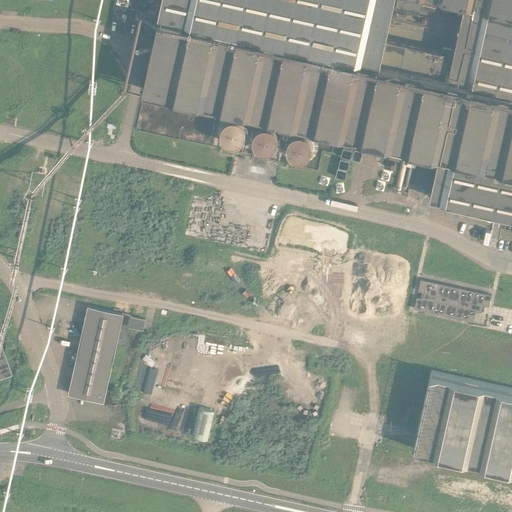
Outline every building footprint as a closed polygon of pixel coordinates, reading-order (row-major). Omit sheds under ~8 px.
[(153,42),(153,43),(152,43),(151,49),(147,66),(146,73),(144,80),(142,87),(144,88),(177,95),(203,101),(243,110),(269,116),(289,120),(311,125),(336,131),(347,133),(370,138),(371,139),(379,140),(387,142),(401,145),(400,152),(434,159),(438,160),(437,164),(430,193),(430,196),(434,197),(438,198),(447,200),(458,202),(461,203),(465,204),(466,204),(468,204),(469,205),(504,212),(505,213),(511,214),(511,387),(488,383),(459,376),(430,370),(430,372),(430,373),(427,389),(421,411),(421,413),(417,431),(415,439),(414,444),(413,448),(415,448),(437,453),(439,453),(460,458),(462,459),(484,464),(485,464),(507,469),(509,469),(511,469),(511,0),(161,0),(159,9),(159,11),(160,11),(156,27),(153,39),(153,41),(153,42)] [(245,131),(244,129),(244,126),(241,122),(238,120),(235,119),(233,118),(230,119),(228,119),(226,120),(223,122),(221,125),(220,128),(219,130),(219,133),(220,135),(221,137),(222,139),(224,141),(226,142),(228,143),(231,144),(234,143),(237,143),(240,141),(242,139),(243,136),(244,134),(245,131)] [(276,138),(276,135),(275,133),(274,130),(272,129),(270,127),(268,126),(266,125),(263,125),(260,125),(259,126),(256,127),(255,129),(253,131),(252,133),(251,135),(251,138),(251,140),(252,142),(254,146),(256,148),(258,149),(261,150),(263,150),(266,150),(268,149),(270,148),(272,147),(274,145),(275,143),(276,141),(276,138)] [(312,146),(312,145),(312,143),(311,140),(310,138),(308,136),(306,135),(304,134),(302,133),(299,133),(297,133),(295,134),(292,135),(290,136),(288,140),(287,143),(287,145),(287,148),(288,150),(289,152),(290,154),(292,155),(295,157),(297,157),(299,158),(302,157),(304,157),(308,155),(310,152),(311,150),(312,148),(312,146)] [(420,278),(417,290),(423,291),(422,297),(416,296),(413,308),(472,321),(473,316),(475,309),(481,310),(482,305),(488,306),(491,294),(420,278)] [(123,345),(128,326),(142,329),(144,319),(130,316),(130,314),(122,312),(122,313),(88,305),(69,393),(102,400),(111,402),(113,390),(105,388),(116,343),(123,345)] [(0,376),(10,373),(0,344),(0,376)] [(198,406),(191,435),(207,439),(214,409),(198,406)]
